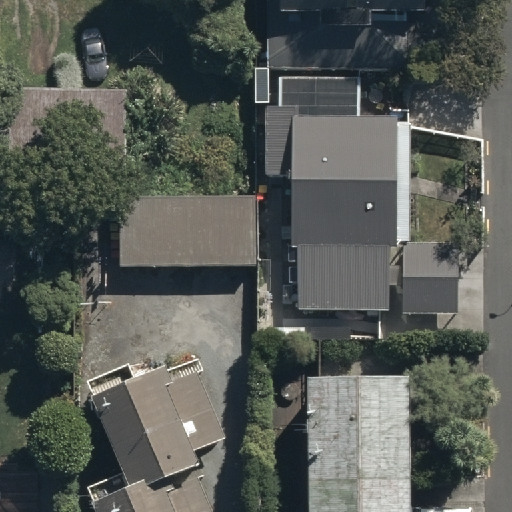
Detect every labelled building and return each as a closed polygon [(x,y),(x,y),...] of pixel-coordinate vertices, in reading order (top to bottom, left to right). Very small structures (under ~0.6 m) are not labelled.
[(275,0),(275,67),(412,68),(412,5),(433,5),(433,0),(275,0)] [(133,171),(134,83),(9,82),(8,170),(133,171)] [(298,174),(296,311),(462,313),(463,243),(409,242),(410,114),(273,112),(273,173),(298,174)] [(120,260),(258,259),(258,190),(120,191),(120,260)] [(195,356),(94,398),(130,484),(231,441),(195,356)] [(314,367),(314,511),(418,511),(418,366),(314,367)] [(212,511),(193,466),(96,506),(98,511),(212,511)]
